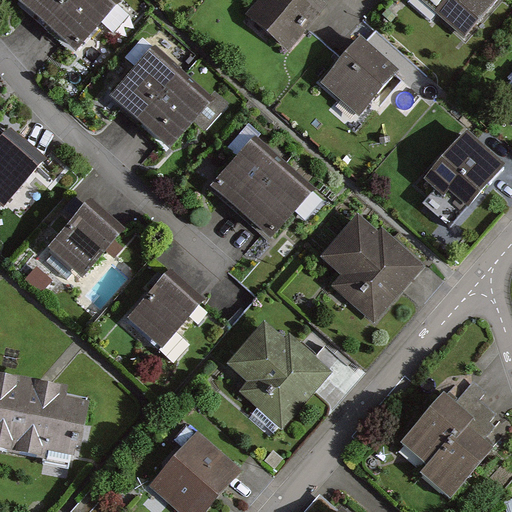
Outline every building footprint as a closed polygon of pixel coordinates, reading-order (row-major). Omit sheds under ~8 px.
[(70,0),(20,0),(16,6),(46,30),(70,0)] [(119,0),(70,0),(46,30),(76,54),(119,0)] [(327,8),(317,0),(259,0),(246,16),(289,53),(327,8)] [(416,0),(465,41),(500,0),(416,0)] [(401,72),(363,39),(321,86),(360,120),(401,72)] [(184,75),(154,49),(109,101),(139,126),(184,75)] [(214,101),(184,75),(139,126),(169,152),(214,101)] [(466,215),(507,166),(468,134),(426,184),(442,197),(433,207),(454,225),(463,214),(466,215)] [(0,208),(1,209),(39,168),(5,138),(0,143),(0,208)] [(287,165),(256,138),(209,191),(240,218),(287,165)] [(318,192),(287,165),(240,218),(272,245),(318,192)] [(81,281),(119,239),(85,208),(47,250),(81,281)] [(378,237),(358,219),(321,260),(342,279),(332,290),(374,328),(426,269),(383,232),(378,237)] [(160,354),(199,310),(164,280),(125,324),(160,354)] [(281,432),(332,374),(290,337),(285,342),(265,325),(226,369),(246,387),(239,395),(281,432)] [(0,461),(40,468),(41,458),(77,464),(87,403),(0,389),(0,461)] [(472,421),(446,399),(403,449),(429,472),(472,421)] [(453,503),(496,453),(467,428),(424,478),(453,503)] [(176,511),(207,511),(241,470),(197,434),(151,491),(176,511)] [(119,511),(92,489),(72,511),(119,511)]
